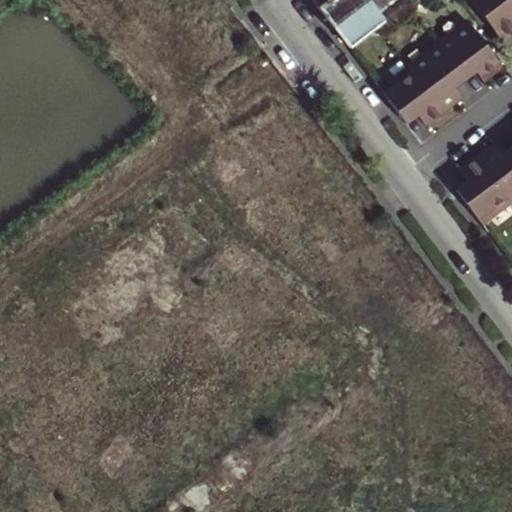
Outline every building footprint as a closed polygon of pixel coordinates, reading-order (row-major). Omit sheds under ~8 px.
[(322,0),(317,4),(332,24),(364,0),(322,0)] [(390,0),(364,0),(332,24),(348,44),(382,18),(377,11),(390,0)] [(511,0),(471,0),(500,36),(511,26),(511,0)] [(425,123),(443,109),(461,95),(453,85),(475,69),(483,79),(502,64),(469,20),(380,87),(406,121),(417,113),(425,123)] [(456,187),(482,221),(511,199),(511,198),(511,145),(503,152),(496,141),(459,169),(467,179),(456,187)]
